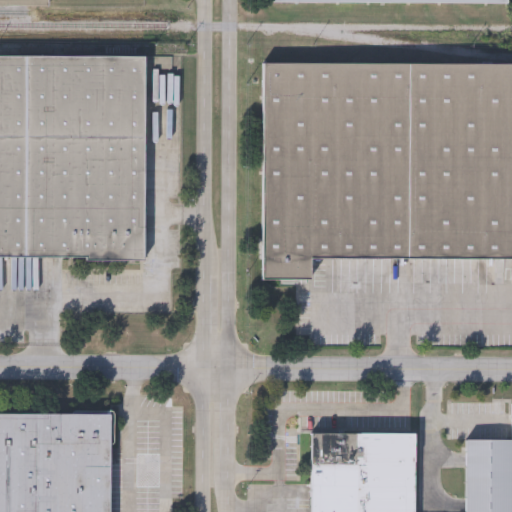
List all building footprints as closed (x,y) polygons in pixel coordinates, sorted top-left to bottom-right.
[(0,0),(0,7),(48,8),(48,0),(0,0)] [(0,57),(144,59),(142,258),(0,256),(0,57)] [(264,66),(511,67),(511,261),(309,260),(309,279),(261,279),(264,66)] [(511,511),(464,511),(464,440),(511,440),(511,404),(511,511)] [(0,511),(0,414),(110,415),(109,511),(0,511)] [(413,434),(412,511),(309,511),(309,433),(413,434)]
